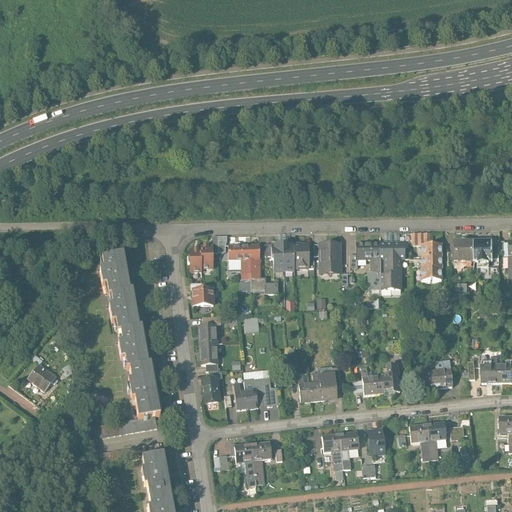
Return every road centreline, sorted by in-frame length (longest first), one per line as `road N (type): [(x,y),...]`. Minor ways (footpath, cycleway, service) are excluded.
road 1 (primary): [(0,166),(74,136),(179,112),(408,88),(511,68)]
road 2 (primary): [(511,44),(129,98),(0,141)]
road 3 (residential): [(168,228),(511,222)]
road 4 (residential): [(511,404),(200,438)]
road 5 (residential): [(168,228),(200,438)]
